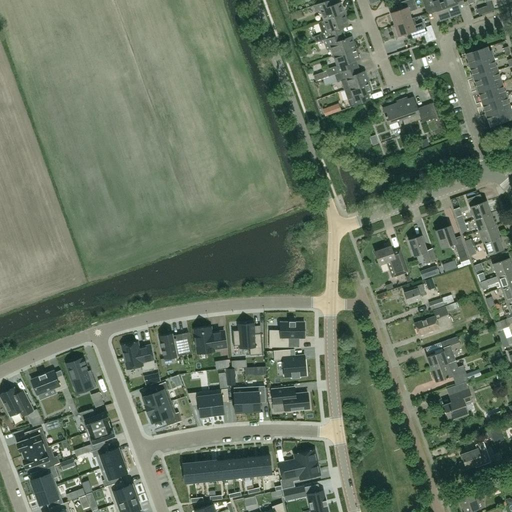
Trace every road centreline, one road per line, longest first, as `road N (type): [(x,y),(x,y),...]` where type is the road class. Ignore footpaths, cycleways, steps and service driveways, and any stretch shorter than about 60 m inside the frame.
road 1 (tertiary): [(335,229),(253,0)]
road 2 (residential): [(330,302),(201,308),(97,332)]
road 3 (residential): [(439,511),(365,304)]
road 4 (residential): [(139,447),(221,433),(338,431)]
road 5 (residential): [(489,175),(335,229)]
road 6 (residential): [(452,64),(390,78),(361,0)]
road 7 (tertiary): [(338,431),(330,302)]
road 8 (residential): [(97,332),(139,447)]
